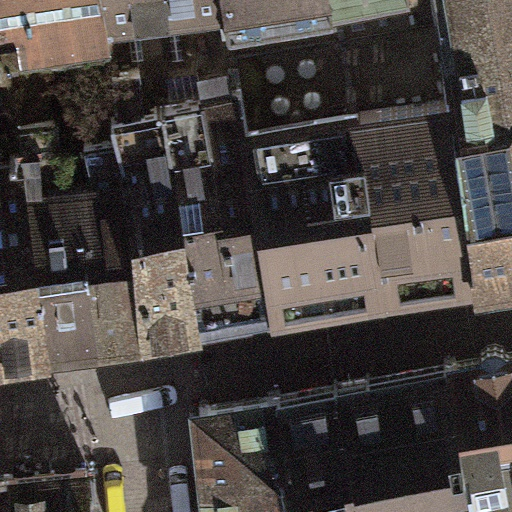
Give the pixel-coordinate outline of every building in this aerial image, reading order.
[(0,0),(0,21),(8,69),(41,64),(38,40),(112,28),(109,13),(106,0),(0,0)] [(106,0),(109,13),(198,0),(106,0)] [(227,0),(198,0),(109,13),(112,28),(115,52),(117,67),(155,61),(162,97),(238,83),(234,50),(230,16),(227,0)] [(336,0),(227,0),(230,16),(336,0)] [(336,0),(230,16),(234,50),(342,33),(336,0)] [(439,0),(336,0),(342,33),(344,34),(442,16),(439,0)] [(511,0),(439,0),(442,16),(448,54),(446,55),(476,270),(511,264),(511,0)] [(442,16),(344,34),(357,108),(448,94),(443,55),(446,55),(448,54),(442,16)] [(0,101),(13,99),(8,69),(0,21),(0,101)] [(342,33),(234,50),(238,83),(243,82),(250,124),(357,108),(344,34),(342,33)] [(94,179),(84,179),(101,334),(142,326),(130,187),(119,108),(122,107),(117,67),(115,52),(75,59),(81,101),(94,179)] [(448,94),(357,108),(383,283),(476,270),(446,55),(443,55),(448,94)] [(143,332),(196,323),(162,97),(155,61),(117,67),(122,107),(119,108),(130,187),(142,326),(143,332)] [(41,64),(8,69),(13,99),(17,118),(52,115),(45,63),(41,64)] [(274,302),(383,283),(357,108),(250,124),(243,82),(238,83),(274,302)] [(274,302),(238,83),(162,97),(196,323),(200,322),(200,314),(274,302)] [(26,201),(22,152),(17,118),(13,99),(0,101),(0,353),(49,345),(26,201)] [(49,345),(101,334),(84,179),(60,182),(55,114),(52,115),(17,118),(22,152),(26,201),(49,345)] [(478,511),(511,511),(511,345),(451,356),(454,373),(478,511)] [(478,511),(454,373),(451,356),(278,389),(281,407),(300,511),(478,511)] [(300,511),(281,407),(278,389),(238,395),(201,400),(204,420),(214,511),(300,511)] [(11,474),(11,511),(90,511),(87,467),(49,471),(11,474)] [(0,511),(11,511),(11,474),(0,475),(0,511)]
